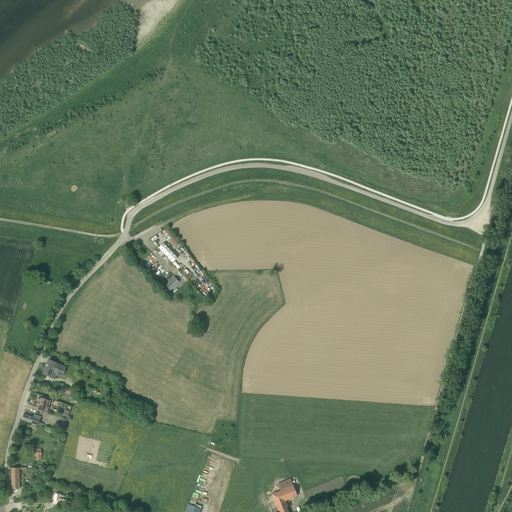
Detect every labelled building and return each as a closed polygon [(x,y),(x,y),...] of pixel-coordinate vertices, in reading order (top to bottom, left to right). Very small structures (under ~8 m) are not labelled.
[(174,248),(180,243),(168,227),(162,232),(174,248)] [(172,261),(178,256),(165,243),(159,248),(172,261)] [(170,282),(164,288),(168,293),(179,282),(175,277),(171,281),(171,280),(169,281),(170,282)] [(63,377),(67,367),(49,360),(43,375),(53,379),(55,374),(63,377)] [(66,394),(69,388),(63,385),(60,392),(66,394)] [(48,412),(51,401),(38,397),(36,405),(34,404),(32,408),(48,412)] [(34,417),(24,414),(22,420),(38,425),(41,417),(34,415),(34,417)] [(64,431),(67,419),(61,417),(58,429),(64,431)] [(12,489),(20,489),(19,469),(26,469),(26,467),(19,467),(19,468),(12,468),(12,489)] [(288,511),(286,507),(288,507),(286,501),(298,496),(291,481),(287,482),(278,486),(280,490),(271,494),(278,511),(280,510),(280,511),(288,511)]
